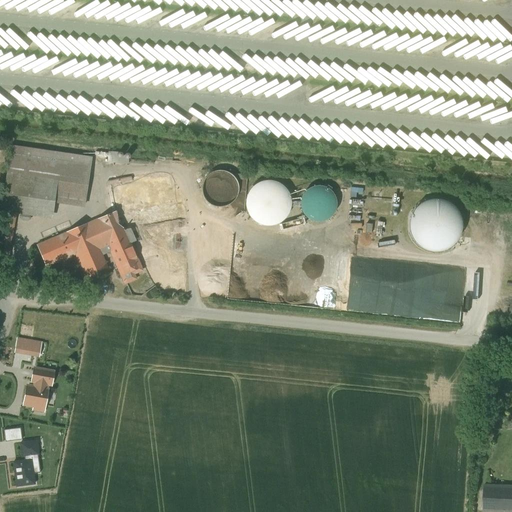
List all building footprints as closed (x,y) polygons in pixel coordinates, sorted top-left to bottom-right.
[(91,158),(10,146),(6,174),(87,186),(91,158)] [(238,193),(238,189),(238,185),(237,182),(235,179),(232,175),(229,173),(226,172),(223,171),(219,171),(215,172),(212,173),(209,174),(206,177),(204,180),(203,183),(202,186),(202,190),(202,193),(203,196),(205,199),(208,203),(211,205),(214,206),(218,207),(221,207),(224,207),(228,206),(230,204),(233,202),(235,199),(237,196),(238,193)] [(149,172),(133,175),(134,181),(150,178),(149,172)] [(87,186),(6,174),(0,211),(16,213),(52,218),(54,205),(56,202),(84,206),(87,186)] [(134,181),(111,185),(116,211),(118,217),(176,207),(171,175),(150,178),(134,181)] [(269,226),(276,224),(283,220),(287,215),(290,208),(290,200),(288,193),(284,187),(278,183),(270,181),(263,181),(256,184),(251,189),(247,195),(246,202),(247,209),(250,216),(255,221),(261,225),(269,226)] [(301,207),(303,213),(306,217),(311,220),(316,222),(322,222),(327,220),(332,216),(335,211),(336,205),(336,199),(333,194),(329,189),(323,187),(317,186),(311,187),(306,191),(302,196),(300,202),(301,207)] [(441,200),(433,200),(425,202),(418,207),(412,213),(409,221),(409,230),(412,238),(418,245),(425,250),(433,252),(442,251),(450,247),(456,241),(460,234),(461,225),(460,217),(456,209),(449,204),(441,200)] [(116,211),(37,245),(46,267),(75,255),(87,282),(110,272),(100,250),(103,248),(100,239),(123,229),(129,228),(136,227),(179,219),(176,207),(118,217),(116,211)] [(16,213),(0,211),(0,275),(5,276),(16,213)] [(136,227),(136,231),(170,225),(170,227),(180,227),(179,219),(136,227)] [(181,252),(180,227),(170,227),(170,235),(171,252),(181,252)] [(123,229),(100,239),(103,248),(106,254),(111,251),(122,275),(122,273),(131,269),(139,266),(139,268),(140,267),(129,243),(134,241),(130,231),(129,228),(123,229)] [(142,272),(140,267),(139,268),(139,266),(131,269),(133,275),(142,272)] [(131,269),(122,273),(122,275),(125,283),(135,279),(133,275),(131,269)] [(16,349),(38,353),(40,342),(18,338),(16,349)] [(47,384),(50,385),(53,372),(34,369),(32,381),(35,382),(47,384)] [(27,386),(24,404),(34,406),(33,409),(43,411),(47,390),(46,389),(47,384),(35,382),(35,387),(27,386)] [(13,441),(22,440),(20,428),(11,429),(13,441)] [(36,441),(20,443),(22,457),(24,456),(25,461),(13,462),(16,486),(34,484),(31,461),(38,460),(38,455),(36,441)] [(511,511),(511,486),(484,486),(483,511),(511,511)]
